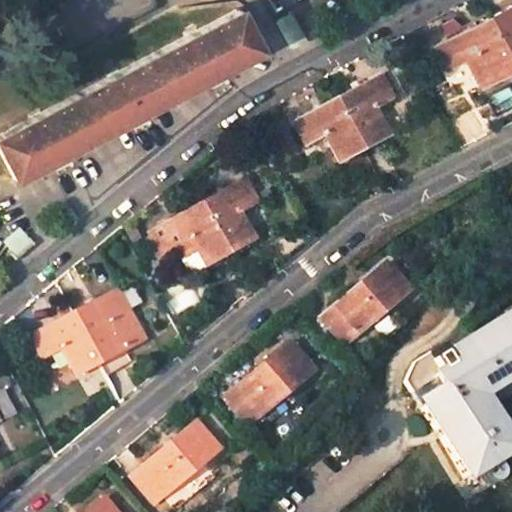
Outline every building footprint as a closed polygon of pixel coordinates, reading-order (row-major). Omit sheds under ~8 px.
[(511,4),(490,17),(511,58),(511,4)] [(0,154),(13,178),(257,49),(236,9),(0,133),(0,154)] [(511,70),(511,58),(490,17),(434,46),(447,70),(468,59),(483,86),(511,70)] [(380,75),(336,99),(363,150),(388,137),(373,109),(392,99),(380,75)] [(338,163),(363,150),(336,99),(292,122),(304,146),(324,136),(338,163)] [(245,180),(201,204),(229,255),(253,241),(238,215),(258,204),(245,180)] [(229,255),(201,204),(148,233),(161,257),(171,253),(176,263),(196,253),(205,269),(229,255)] [(410,290),(387,262),(317,319),(341,347),(410,290)] [(115,288),(71,312),(99,363),(123,349),(109,322),(128,312),(115,288)] [(74,376),(99,363),(71,312),(28,335),(40,359),(59,349),(74,376)] [(143,339),(128,312),(109,322),(123,349),(143,339)] [(417,408),(462,481),(508,453),(477,400),(477,399),(511,376),(511,318),(510,315),(449,353),(454,361),(428,378),(434,386),(437,384),(441,392),(417,408)] [(222,399),(245,427),(310,372),(287,345),(222,399)] [(123,349),(99,363),(105,374),(130,361),(123,349)] [(0,413),(2,420),(15,416),(7,391),(0,392),(0,413)] [(195,422),(129,476),(153,504),(218,449),(195,422)] [(86,511),(114,511),(103,498),(86,511)]
